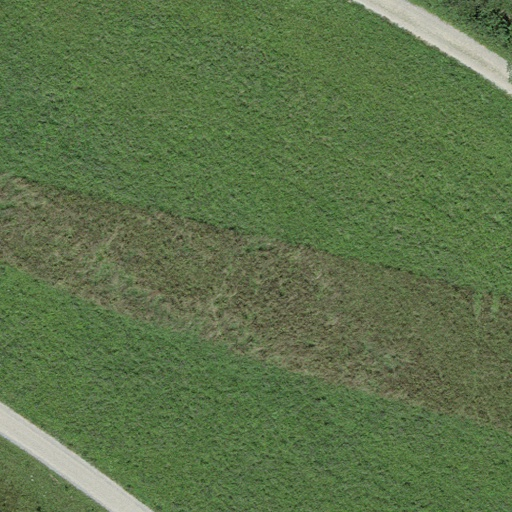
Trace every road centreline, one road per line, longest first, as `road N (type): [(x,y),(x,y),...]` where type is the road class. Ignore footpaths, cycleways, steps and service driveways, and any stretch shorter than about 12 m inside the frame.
road 1 (track): [(0,421),(135,511)]
road 2 (track): [(373,0),(511,82)]
